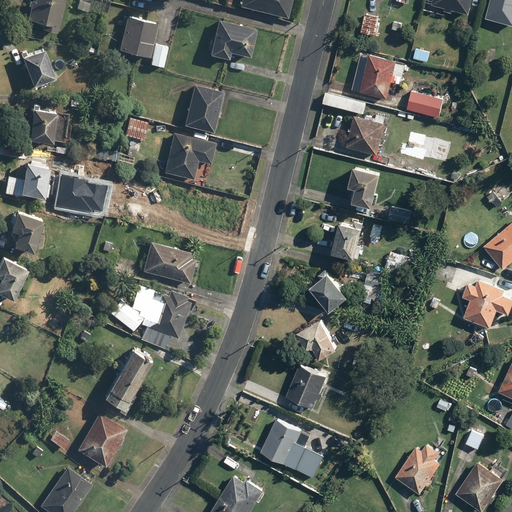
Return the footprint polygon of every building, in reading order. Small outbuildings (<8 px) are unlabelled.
[(37,0),(32,22),(59,29),(65,0),(37,0)] [(92,0),(80,0),(78,7),(90,10),(92,0)] [(243,0),(243,5),(289,16),(293,0),(243,0)] [(435,0),(435,4),(471,12),(473,0),(435,0)] [(511,0),(492,0),(488,16),(511,21),(511,0)] [(366,12),(362,30),(377,34),(381,16),(366,12)] [(127,15),(120,49),(154,57),(152,65),(165,67),(169,45),(154,42),(158,22),(127,15)] [(209,52),(230,57),(232,51),(252,56),(259,26),(216,17),(209,52)] [(46,46),(25,54),(36,84),(57,76),(46,46)] [(409,61),(370,53),(363,51),(354,89),(362,90),(392,97),(396,78),(405,80),(409,61)] [(225,89),(193,82),(184,122),(217,129),(225,89)] [(447,96),(409,88),(405,109),(444,116),(447,96)] [(36,107),(33,136),(55,139),(58,110),(36,107)] [(388,114),(378,113),(377,117),(355,113),(350,146),(379,151),(382,136),(389,137),(391,127),(386,127),(388,114)] [(137,138),(149,139),(150,127),(125,125),(122,159),(136,160),(137,138)] [(165,172),(194,178),(198,159),(213,162),(218,140),(174,130),(165,172)] [(424,154),(401,149),(397,164),(420,169),(424,154)] [(28,159),(25,178),(8,175),(5,191),(25,194),(26,190),(46,193),(51,163),(28,159)] [(357,185),(355,199),(377,203),(383,170),(356,165),(352,184),(357,185)] [(410,207),(386,202),(383,217),(407,221),(410,207)] [(44,216),(19,208),(13,227),(20,229),(17,243),(35,248),(44,216)] [(367,224),(341,219),(335,249),(361,254),(367,224)] [(511,262),(511,221),(486,243),(505,268),(511,262)] [(128,241),(99,230),(93,246),(122,256),(128,241)] [(190,281),(197,256),(192,255),(194,249),(153,239),(146,271),(190,281)] [(0,266),(0,288),(16,296),(29,265),(5,255),(0,266)] [(318,274),(321,278),(314,284),(333,307),(352,292),(333,268),(330,271),(327,267),(318,274)] [(375,269),(373,274),(368,272),(362,294),(381,299),(388,272),(375,269)] [(501,308),(511,312),(511,294),(506,293),(508,287),(480,277),(478,283),(467,279),(462,295),(473,298),(466,317),(495,326),(501,308)] [(142,338),(166,347),(171,335),(178,338),(194,299),(189,297),(190,294),(170,286),(168,293),(162,290),(142,338)] [(122,293),(108,309),(132,329),(145,313),(122,293)] [(316,346),(323,357),(341,347),(324,316),(300,329),(311,349),(316,346)] [(155,358),(134,346),(106,395),(127,407),(155,358)] [(504,362),(492,357),(487,370),(498,375),(504,362)] [(324,399),(327,391),(323,389),(329,374),(302,362),(289,394),(318,406),(321,398),(324,399)] [(511,366),(500,390),(511,396),(511,366)] [(454,400),(438,393),(433,404),(449,411),(454,400)] [(455,406),(451,418),(454,419),(450,429),(457,431),(465,410),(455,406)] [(511,411),(505,407),(498,418),(507,424),(506,426),(511,429),(511,411)] [(128,427),(99,411),(79,448),(108,464),(128,427)] [(470,417),(461,442),(481,450),(490,425),(470,417)] [(301,432),(276,420),(260,453),(313,478),(324,457),(296,444),(301,432)] [(57,429),(50,437),(63,448),(70,439),(57,429)] [(330,442),(334,444),(328,457),(338,462),(344,448),(347,450),(351,441),(334,433),(330,442)] [(422,448),(418,444),(397,474),(423,492),(444,461),(439,457),(444,450),(428,439),(422,448)] [(46,447),(35,441),(29,451),(40,457),(46,447)] [(511,449),(500,443),(495,451),(511,460),(511,449)] [(493,504),(499,495),(496,493),(508,476),(480,457),(457,491),(484,510),(490,502),(493,504)] [(47,482),(52,486),(41,502),(55,511),(73,511),(93,483),(67,465),(58,478),(53,474),(47,482)] [(336,474),(323,466),(316,476),(330,484),(336,474)] [(251,511),(267,487),(238,470),(212,511),(251,511)]
